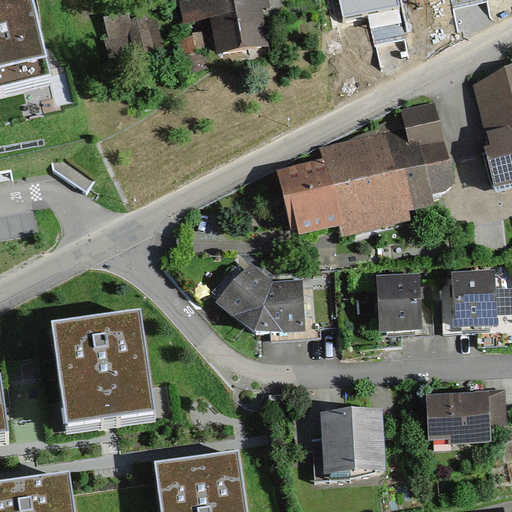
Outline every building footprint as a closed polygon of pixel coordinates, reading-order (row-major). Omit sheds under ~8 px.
[(34,0),(4,0),(0,1),(0,78),(50,66),(34,0)] [(270,0),(191,0),(195,16),(216,12),(224,58),(279,48),(270,0)] [(398,0),(339,0),(343,16),(399,4),(398,0)] [(150,17),(111,20),(114,57),(153,54),(150,17)] [(511,66),(473,86),(490,153),(484,155),(494,195),(511,190),(511,66)] [(335,168),(283,180),(298,244),(430,213),(426,197),(458,189),(438,106),(404,114),(409,133),(331,151),(335,168)] [(64,161),(52,164),(54,170),(86,193),(93,182),(64,161)] [(281,286),(257,269),(223,306),(272,340),(314,338),(307,284),(281,286)] [(495,275),(452,277),(454,327),(454,335),(498,333),(497,311),(495,275)] [(430,278),(386,280),(388,334),(432,333),(430,278)] [(362,329),(381,328),(379,281),(360,282),(362,329)] [(140,322),(51,334),(66,438),(154,426),(140,322)] [(0,388),(0,448),(8,447),(0,388)] [(499,398),(437,404),(441,453),(503,448),(499,398)] [(389,415),(329,419),(333,481),(394,476),(389,415)] [(245,511),(239,460),(154,471),(159,511),(245,511)] [(73,511),(70,485),(0,494),(0,511),(73,511)]
